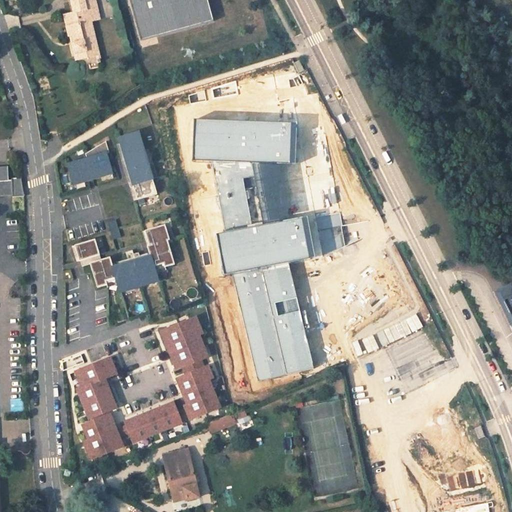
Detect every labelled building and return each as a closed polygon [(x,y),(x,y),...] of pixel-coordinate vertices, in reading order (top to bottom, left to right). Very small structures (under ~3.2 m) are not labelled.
[(90,0),(64,0),(66,7),(58,9),(61,30),(64,30),(68,47),(74,45),(75,51),(91,48),(85,16),(94,14),(90,0)] [(127,0),(140,43),(211,23),(204,0),(127,0)] [(297,121),(195,118),(193,160),(211,161),(252,162),(295,164),(297,121)] [(161,193),(145,130),(120,136),(136,200),(161,193)] [(111,152),(70,161),(74,183),(115,174),(111,152)] [(252,162),(211,161),(225,232),(264,224),(252,162)] [(9,182),(9,167),(0,167),(0,196),(14,196),(14,197),(24,196),(22,179),(13,180),(13,182),(9,182)] [(225,232),(216,233),(224,274),(233,273),(289,262),(315,257),(307,216),(264,224),(225,232)] [(161,268),(178,264),(169,225),(144,231),(150,255),(116,264),(114,256),(103,259),(99,239),(75,245),(81,267),(91,264),(96,287),(121,281),(123,292),(164,282),(161,268)] [(289,262),(233,273),(258,381),(313,368),(289,262)] [(511,293),(510,290),(500,295),(511,319),(511,293)] [(201,317),(163,328),(177,376),(178,376),(191,420),(226,410),(211,361),(214,360),(201,317)] [(115,356),(77,369),(84,387),(79,388),(91,421),(84,423),(90,439),(86,441),(92,460),(128,448),(115,411),(121,409),(110,378),(121,374),(115,356)] [(135,441),(187,426),(180,402),(128,417),(135,441)] [(235,415),(211,421),(213,431),(238,425),(235,415)] [(189,451),(165,456),(174,501),(186,498),(187,502),(198,500),(189,451)]
